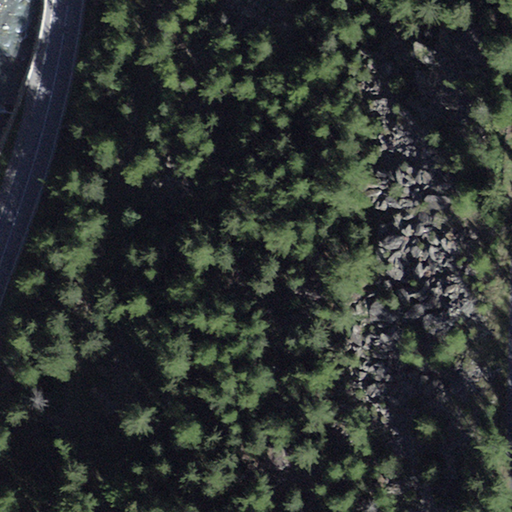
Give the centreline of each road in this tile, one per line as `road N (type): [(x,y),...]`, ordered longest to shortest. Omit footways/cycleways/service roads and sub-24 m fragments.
road 1 (track): [(118,511),(87,415),(90,359),(101,268),(150,81),(152,0)]
road 2 (secondary): [(73,0),(37,189),(0,294)]
